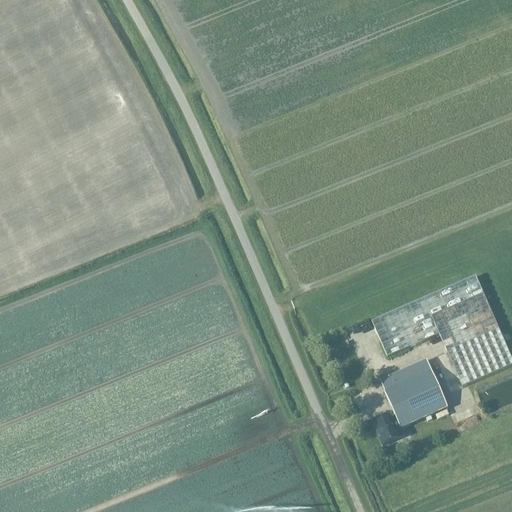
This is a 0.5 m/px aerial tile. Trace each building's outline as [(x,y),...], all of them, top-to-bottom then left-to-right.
[(448,353),(499,330),(474,275),(420,299),(437,338),(441,336),(448,353)] [(388,360),(437,338),(420,299),(371,321),(388,360)] [(511,367),(511,360),(499,330),(448,353),(464,388),(511,367)] [(385,394),(395,417),(400,430),(425,419),(427,423),(432,421),(430,417),(447,410),(426,362),(380,382),(385,394)] [(400,430),(395,417),(373,427),(381,448),(404,438),(400,430)]
